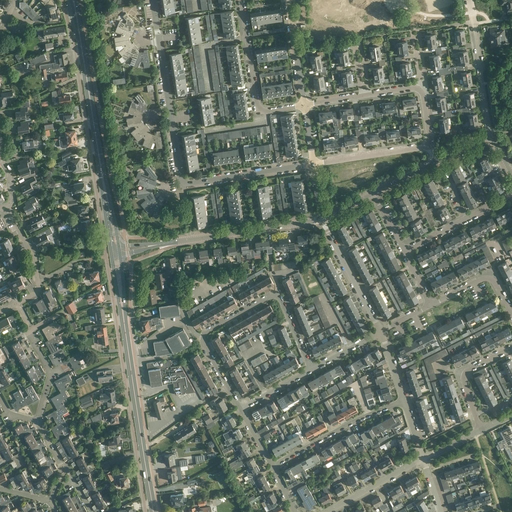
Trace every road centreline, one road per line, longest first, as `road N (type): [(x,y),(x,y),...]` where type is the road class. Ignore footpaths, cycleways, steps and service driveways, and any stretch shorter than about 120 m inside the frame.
road 1 (residential): [(152,0),(181,179),(312,162)]
road 2 (primary): [(110,252),(150,511)]
road 3 (primary): [(155,511),(119,255)]
road 4 (primary): [(70,0),(110,252)]
road 5 (primary): [(118,246),(75,0)]
road 6 (residential): [(310,369),(277,297),(203,340)]
road 7 (tertiary): [(159,245),(321,219)]
road 8 (residential): [(303,105),(256,105),(240,0)]
road 9 (residential): [(402,400),(272,468)]
road 10 (residential): [(488,138),(468,0)]
road 11 (residential): [(403,251),(511,195)]
